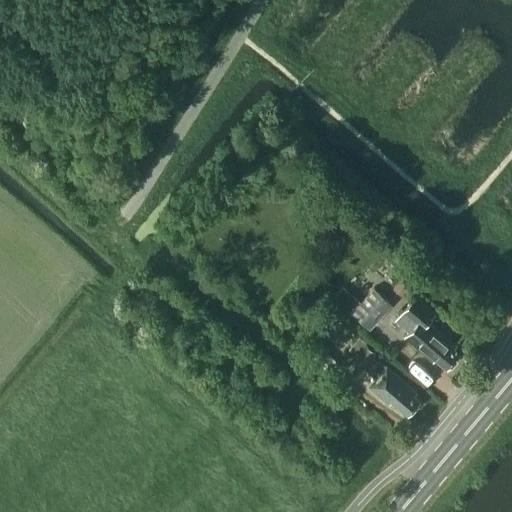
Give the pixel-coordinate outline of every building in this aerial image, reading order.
[(375,224),(342,195),(330,210),(362,239),(375,224)] [(394,287),(402,294),(412,282),(404,275),(394,287)] [(360,302),(343,286),(329,301),(347,317),(352,312),(370,329),(392,305),(374,288),(360,302)] [(449,364),(459,352),(453,347),(455,344),(427,320),(435,312),(415,295),(414,297),(403,313),(397,321),(410,332),(407,335),(431,355),(434,351),(449,364)] [(374,352),(364,343),(353,356),(364,365),(374,352)] [(322,346),(313,356),(327,369),(336,359),(322,346)] [(414,390),(417,386),(389,363),(372,383),(391,400),(393,397),(410,411),(422,396),(414,390)]
